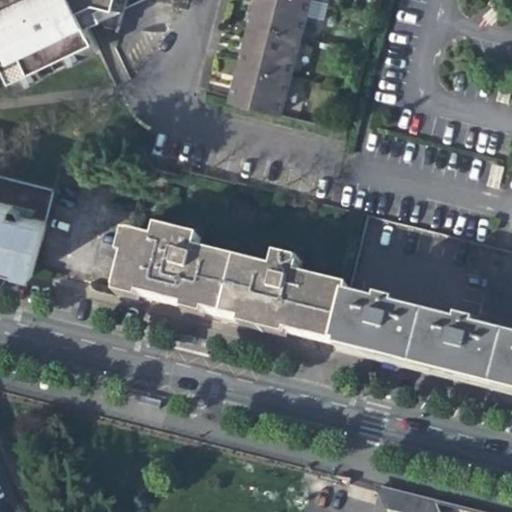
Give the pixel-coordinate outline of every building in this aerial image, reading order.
[(58,53),(62,61),(93,47),(84,24),(121,8),(122,0),(0,0),(0,64),(9,83),(33,73),(30,65),(58,53)] [(304,12),(306,0),(249,0),(249,3),(244,20),(298,34),(304,12)] [(323,0),(306,0),(304,12),(320,16),(323,0)] [(288,74),(298,34),(244,20),(239,40),(234,60),(288,74)] [(278,112),(288,74),(234,60),(229,77),(224,98),(278,112)] [(0,264),(17,269),(16,273),(31,277),(32,271),(45,224),(29,220),(31,213),(0,204),(0,264)] [(322,344),(333,347),(345,299),(348,285),(297,272),(301,257),(275,251),(272,265),(197,246),(201,233),(158,222),(154,235),(129,229),(113,291),(142,298),(201,313),(263,329),(322,344)] [(377,307),(345,299),(333,347),(357,353),(372,357),(395,363),(479,384),(511,392),(511,340),(476,332),(477,326),(459,322),(458,327),(395,312),(396,306),(379,301),(377,307)] [(439,511),(435,501),(392,490),(387,509),(393,511),(398,511),(439,511)]
